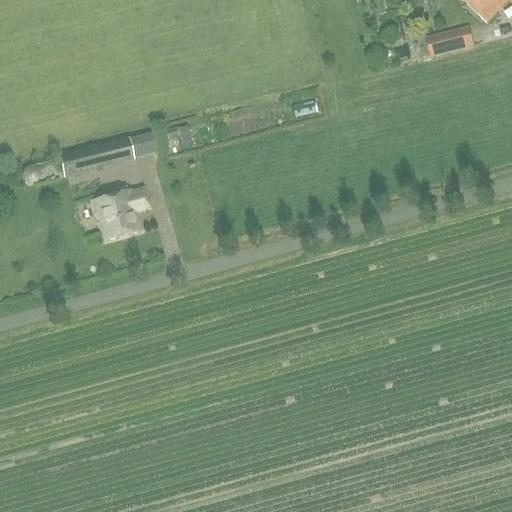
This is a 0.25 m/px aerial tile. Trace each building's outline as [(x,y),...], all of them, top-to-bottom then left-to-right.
[(511,3),(511,0),(461,0),(486,24),(509,0),(511,3)] [(431,57),(471,46),(466,28),(426,39),(431,57)] [(155,138),(137,140),(139,156),(157,154),(155,138)] [(58,157),(64,178),(112,165),(133,160),(128,140),(128,139),(107,144),(58,157)] [(128,191),(127,187),(117,190),(118,194),(104,198),(103,195),(96,196),(98,200),(93,201),(106,245),(142,234),(136,212),(143,210),(143,212),(149,211),(143,190),(131,193),(130,191),(128,191)]
